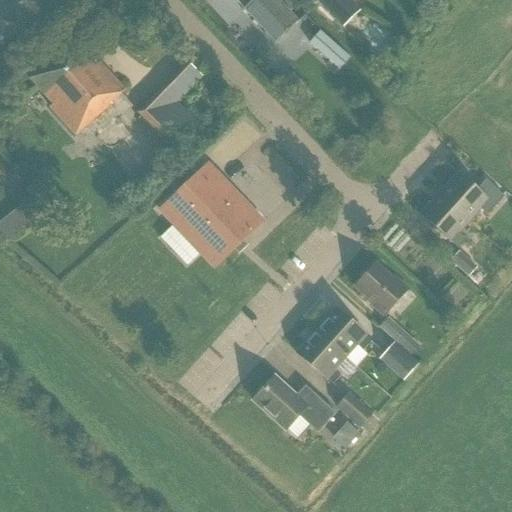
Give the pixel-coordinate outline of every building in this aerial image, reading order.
[(234,0),(275,43),(298,22),(277,0),(234,0)] [(362,10),(354,2),(352,0),(315,0),(343,29),(362,10)] [(310,44),(337,74),(348,64),(321,34),(310,44)] [(74,40),(30,79),(53,104),(49,107),(76,136),(111,105),(110,103),(125,91),(100,63),(97,66),(74,40)] [(178,104),(203,79),(187,64),(138,113),(183,157),(207,133),(178,104)] [(307,90),(293,74),(284,82),(298,98),(307,90)] [(265,221),(209,162),(156,211),(213,271),(265,221)] [(439,195),(469,222),(480,210),(487,216),(504,197),(486,180),(476,191),(458,174),(439,195)] [(469,222),(439,195),(421,215),(458,249),(466,240),(459,233),(469,222)] [(478,268),(459,251),(450,261),(469,278),(478,268)] [(356,287),(373,303),(371,305),(384,317),(408,290),(395,279),(393,281),(376,265),(356,287)] [(316,331),(346,358),(357,346),(363,351),(371,342),(365,337),(366,336),(336,309),(316,331)] [(387,319),(378,329),(394,343),(411,357),(419,347),(387,319)] [(346,358),(316,331),(296,354),(326,380),(327,380),(333,385),(341,376),(335,370),(346,358)] [(419,364),(411,357),(394,343),(379,360),(404,382),(419,364)] [(304,405),(275,378),(253,401),(286,431),(299,416),(318,434),(336,414),(314,394),(304,405)] [(373,415),(349,394),(336,409),(360,430),(373,415)] [(341,434),(328,448),(337,457),(351,443),(341,434)]
